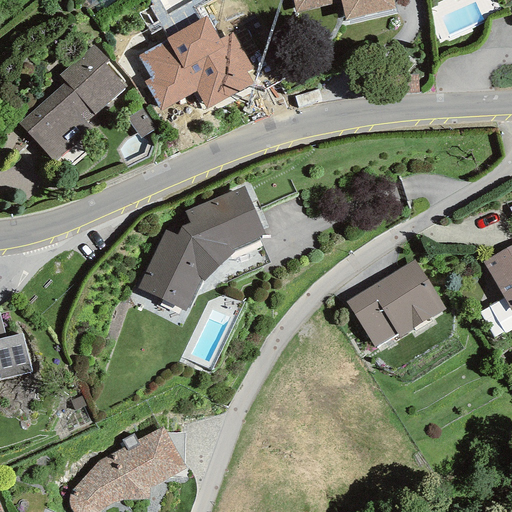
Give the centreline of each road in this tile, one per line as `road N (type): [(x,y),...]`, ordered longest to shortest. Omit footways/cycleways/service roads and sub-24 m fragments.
road 1 (tertiary): [(20,232),(285,128),(511,104)]
road 2 (residential): [(511,162),(354,262),(283,327),(253,374),(202,511)]
